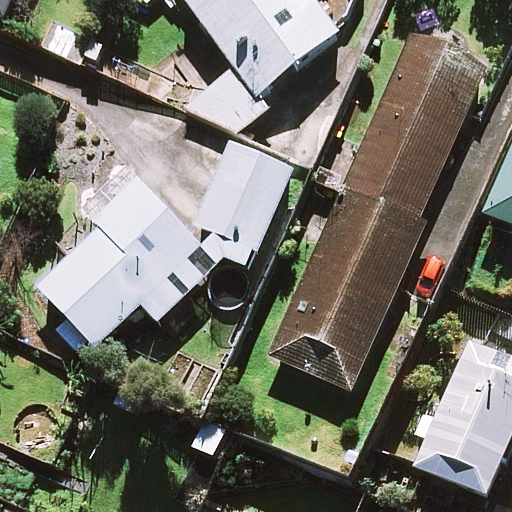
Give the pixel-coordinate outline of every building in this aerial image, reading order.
[(18,0),(0,0),(0,24),(6,27),(18,0)] [(181,0),(237,73),(187,112),(241,140),(271,117),(260,102),(340,41),(311,3),(314,0),(181,0)] [(93,46),(56,28),(44,52),(81,70),(93,46)] [(488,75),(413,42),(271,361),(353,397),(428,229),(421,226),(488,75)] [(71,358),(87,342),(99,354),(144,311),(161,328),(226,265),(249,274),(256,257),(262,259),(296,176),(237,152),(203,235),(217,241),(203,255),(138,187),(97,226),(103,233),(92,243),(75,226),(56,244),(74,263),(41,295),(64,318),(47,334),(71,358)] [(511,156),(485,219),(511,230),(511,156)] [(511,372),(469,354),(417,473),(489,505),(511,452),(511,372)]
